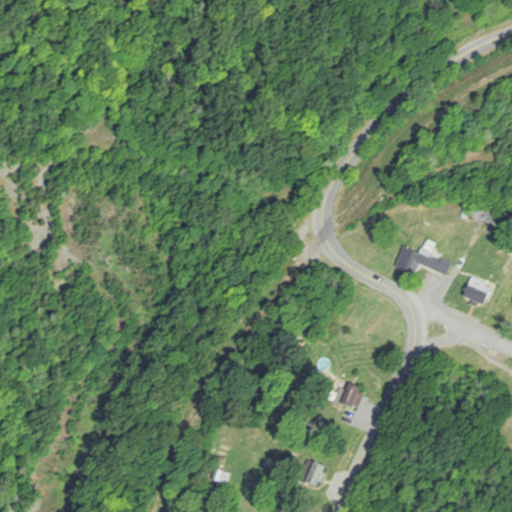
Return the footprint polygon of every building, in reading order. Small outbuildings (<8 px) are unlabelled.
[(496,223),(498,209),(475,206),(473,220),(496,223)] [(448,279),(456,260),(436,253),(438,247),(410,237),(401,261),(448,279)] [(466,297),(488,305),(495,284),(474,276),(466,297)] [(355,408),(365,389),(353,382),(343,402),(355,408)] [(330,468),(315,460),(303,479),(318,488),(330,468)]
